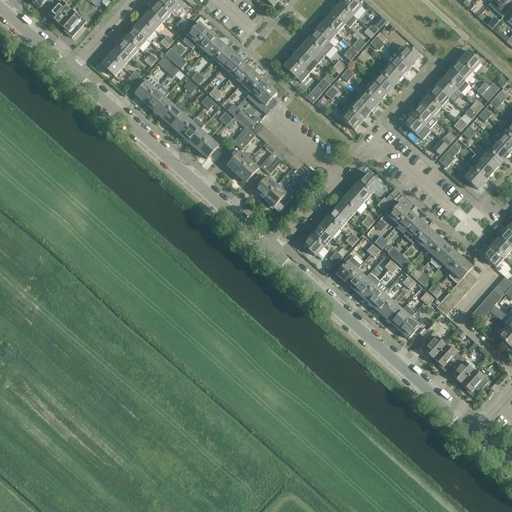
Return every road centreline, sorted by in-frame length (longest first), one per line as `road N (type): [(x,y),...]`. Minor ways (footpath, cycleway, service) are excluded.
road 1 (residential): [(474,434),(271,252)]
road 2 (residential): [(271,252),(71,69)]
road 3 (residential): [(339,178),(374,140),(448,205)]
